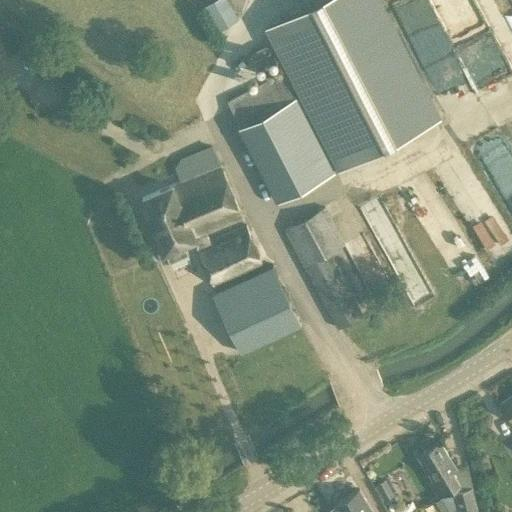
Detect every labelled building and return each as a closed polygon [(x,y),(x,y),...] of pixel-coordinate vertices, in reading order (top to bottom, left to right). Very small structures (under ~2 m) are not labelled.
[(228,0),(212,0),(203,6),(218,31),(239,18),(228,0)] [(335,170),(335,169),(434,119),(373,0),(314,0),(270,23),(334,148),(326,152),(296,96),(295,96),(283,70),(226,99),(238,124),(237,125),(275,200),(335,170)] [(211,144),(178,157),(174,166),(179,180),(140,197),(163,250),(164,250),(168,260),(187,252),(183,241),(194,236),(197,245),(195,246),(197,249),(196,249),(210,280),(261,258),(246,224),(208,240),(205,232),(242,215),(211,144)] [(489,160),(497,178),(511,171),(511,157),(509,151),(489,160)] [(363,314),(329,251),(345,243),(325,205),(283,228),(336,328),(363,314)] [(301,324),(271,262),(210,290),(240,352),(301,324)] [(511,392),(500,400),(511,418),(511,392)] [(476,511),(470,485),(453,490),(452,487),(459,483),(450,469),(455,466),(438,440),(417,454),(433,479),(429,481),(436,493),(430,498),(438,511),(476,511)] [(394,494),(385,480),(384,478),(375,484),(385,499),(394,494)] [(371,511),(357,489),(335,503),(338,507),(331,511),(371,511)]
